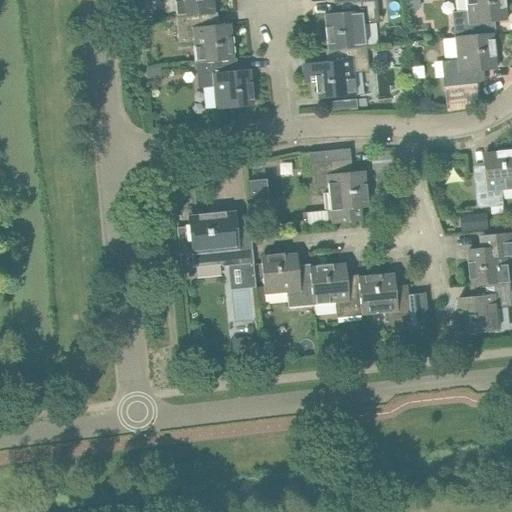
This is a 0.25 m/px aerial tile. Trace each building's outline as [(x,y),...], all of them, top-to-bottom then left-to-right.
[(173,0),(176,17),(210,13),(209,0),(173,0)] [(331,49),(365,46),(363,24),(379,22),(376,0),(341,0),(343,12),(324,14),(326,33),(330,32),(331,49)] [(403,0),(404,11),(419,10),(418,0),(403,0)] [(500,0),(466,0),(468,11),(452,12),(454,37),(488,34),(487,22),(506,20),(504,2),(500,2),(500,0)] [(210,13),(176,17),(178,42),(193,41),(195,63),(230,59),(228,42),(232,42),(230,23),(212,25),(210,13)] [(488,34),(454,37),(457,59),(441,61),(444,87),(478,83),(477,71),(496,69),(494,50),(490,51),(488,34)] [(365,46),(331,49),(332,61),(313,63),(315,81),(319,81),(321,98),(355,95),(353,72),(368,71),(365,46)] [(231,71),(230,59),(195,63),(198,88),(213,86),(215,109),(249,106),(248,88),(252,88),(250,69),(231,71)] [(142,72),(143,82),(159,80),(158,71),(142,72)] [(423,99),(418,100),(418,111),(429,110),(429,104),(423,99)] [(355,100),(330,102),(331,112),(356,110),(355,100)] [(308,152),(312,189),(327,188),(331,224),(350,222),(349,209),(364,207),(362,190),(366,189),(364,171),(345,173),(343,149),(308,152)] [(511,189),(511,154),(504,155),(504,151),(485,153),(487,171),(475,173),(478,207),(505,205),(503,190),(511,189)] [(253,196),(270,194),(268,178),(251,180),(253,196)] [(190,244),(191,254),(193,266),(222,264),(222,266),(253,263),(249,229),(237,231),(235,211),(205,214),(205,218),(188,220),(188,226),(176,228),(179,256),(181,256),(180,245),(190,244)] [(459,217),(461,234),(477,233),(476,216),(459,217)] [(474,267),(476,285),(510,282),(511,281),(511,232),(486,235),(487,247),(469,249),(470,268),(474,267)] [(312,305),(309,271),(298,272),(296,253),(277,254),(278,258),(260,260),(264,294),(287,292),(288,308),(312,305)] [(327,269),(309,271),(312,305),(335,303),(337,318),(361,316),(358,281),(347,282),(345,263),(326,265),(327,269)] [(375,279),(358,281),(361,316),(383,313),(385,328),(411,325),(407,290),(395,292),(393,273),(375,275),(375,279)] [(511,297),(510,282),(476,285),(477,296),(458,298),(460,316),(464,316),(466,333),(500,330),(498,307),(511,306),(511,297)] [(351,350),(363,349),(362,337),(356,338),(350,344),(351,350)] [(228,344),(229,358),(257,355),(255,341),(228,344)]
